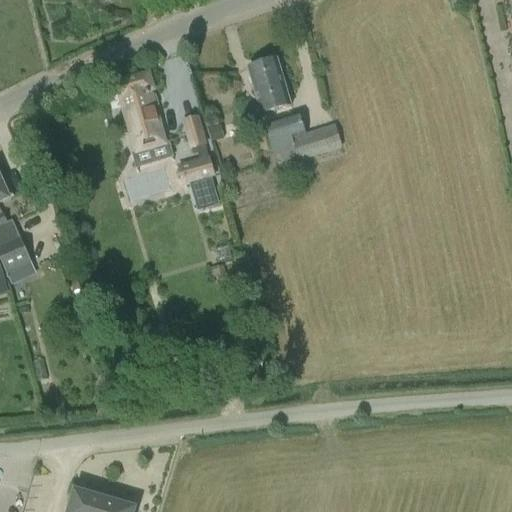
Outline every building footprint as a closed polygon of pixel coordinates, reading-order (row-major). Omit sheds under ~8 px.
[(468,5),(466,0),(449,0),(452,9),(468,5)] [(272,63),(269,62),(264,63),(262,66),(247,71),(261,117),(290,108),(276,62),(272,63)] [(158,121),(150,92),(153,91),(148,74),(114,84),(128,130),(135,157),(166,148),(158,121)] [(305,168),(303,162),(342,149),(334,127),(306,135),(299,114),(263,125),(278,176),(305,168)] [(189,151),(206,146),(198,117),(181,122),(189,151)] [(215,178),(210,157),(177,167),(182,188),(215,178)] [(0,260),(1,264),(6,276),(26,267),(31,265),(13,223),(8,225),(3,214),(2,214),(0,209),(0,202),(12,198),(5,183),(2,184),(0,179),(0,260)] [(106,511),(108,506),(76,496),(71,511),(106,511)]
